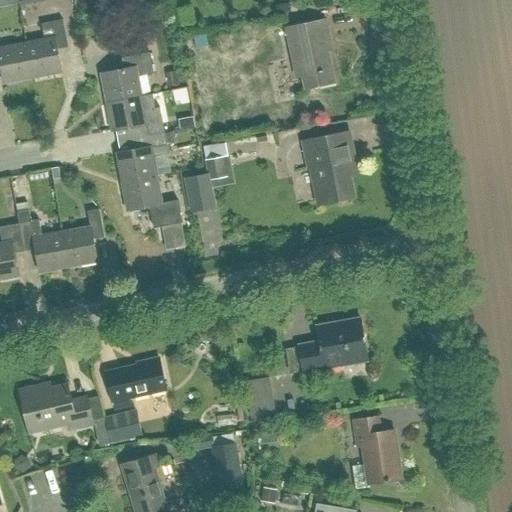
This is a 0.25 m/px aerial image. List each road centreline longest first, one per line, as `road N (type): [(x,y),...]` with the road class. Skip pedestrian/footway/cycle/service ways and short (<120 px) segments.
road 1 (residential): [(0,335),(417,232)]
road 2 (unclassified): [(465,511),(417,232)]
road 3 (unclassified): [(417,232),(384,0)]
